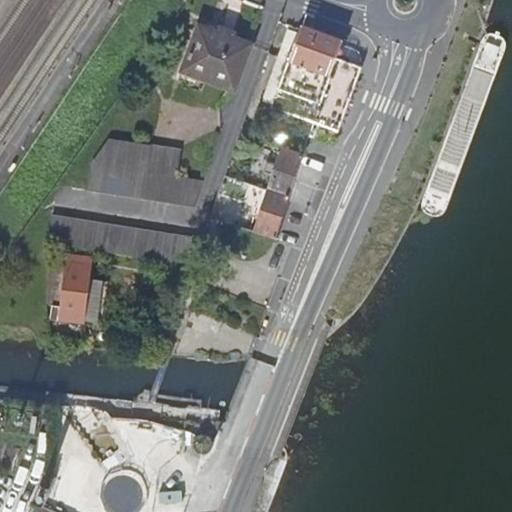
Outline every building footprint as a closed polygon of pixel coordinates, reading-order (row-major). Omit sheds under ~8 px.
[(213,34),(196,29),(179,75),(233,92),(248,45),(233,41),(234,37),(232,33),(219,29),(214,30),(213,34)] [(283,70),(325,85),(333,59),(338,43),(297,29),(283,70)] [(335,132),(360,68),(333,59),(325,85),(311,124),(335,132)] [(325,85),(283,70),(274,98),(290,104),(286,115),(311,124),(325,85)] [(87,190),(194,209),(203,182),(175,177),(180,151),(109,139),(91,165),(87,190)] [(288,199),(303,156),(280,149),(266,192),(288,199)] [(252,233),(274,240),(288,199),(266,192),(252,233)] [(47,242),(193,264),(195,258),(202,240),(51,217),(47,242)] [(52,247),(50,310),(64,311),(72,257),(94,260),(95,252),(52,247)] [(95,273),(97,261),(94,260),(72,257),(64,311),(50,310),(50,338),(54,340),(89,344),(93,317),(103,318),(110,275),(95,273)] [(205,455),(208,454),(210,452),(211,449),(211,446),(210,443),(209,440),(206,439),(203,438),(200,438),(198,439),(195,441),(194,443),(193,446),(193,449),(194,452),(196,454),(199,455),(202,456),(205,455)]
